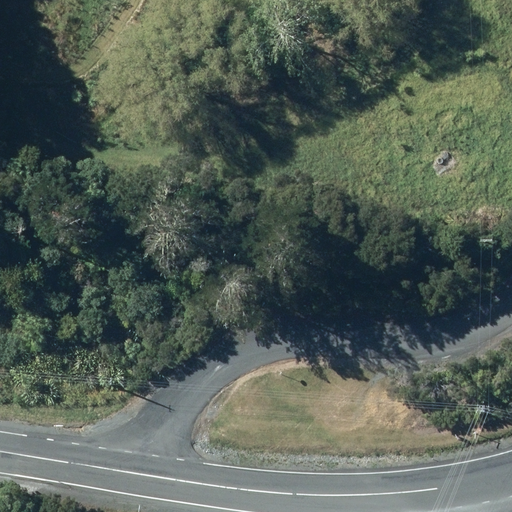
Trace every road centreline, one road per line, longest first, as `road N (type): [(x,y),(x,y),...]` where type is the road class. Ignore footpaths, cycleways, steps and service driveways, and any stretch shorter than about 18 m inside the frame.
road 1 (residential): [(114,467),(191,387),(363,326),(500,303),(511,287)]
road 2 (secondary): [(466,486),(255,492),(114,467)]
